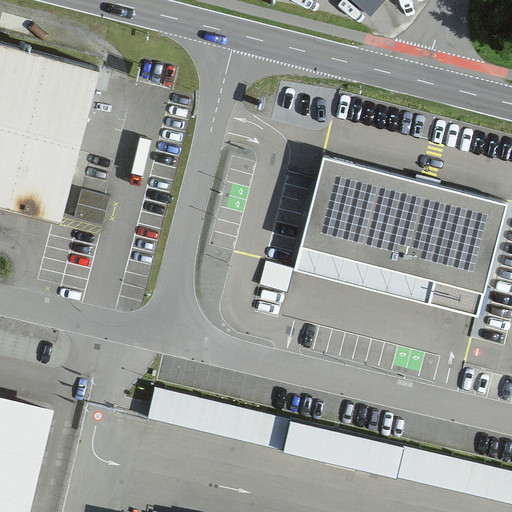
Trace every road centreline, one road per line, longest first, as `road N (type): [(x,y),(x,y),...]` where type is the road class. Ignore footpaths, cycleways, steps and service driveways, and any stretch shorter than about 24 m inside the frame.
road 1 (residential): [(511,418),(159,337)]
road 2 (residential): [(235,33),(159,337)]
road 3 (primary): [(425,81),(235,33)]
road 4 (residential): [(159,337),(0,301)]
road 5 (primary): [(235,33),(102,0)]
